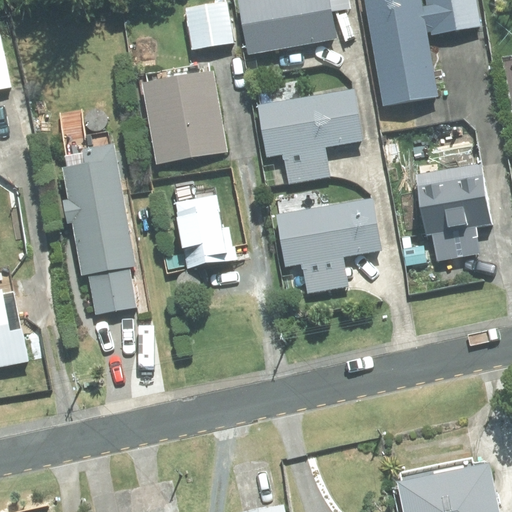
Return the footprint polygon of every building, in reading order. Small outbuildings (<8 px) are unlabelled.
[(241,0),(252,56),(340,40),(335,12),(353,9),(351,0),(241,0)] [(434,36),(483,28),(478,0),(429,0),(430,7),(425,8),(423,0),(368,0),(386,107),(440,98),(429,33),(434,32),(434,36)] [(229,4),(189,11),(195,50),(236,44),(229,4)] [(138,39),(141,61),(156,58),(153,37),(138,39)] [(7,52),(0,53),(0,90),(14,88),(7,52)] [(146,86),(160,166),(230,154),(216,74),(146,86)] [(357,92),(263,107),(271,157),(286,155),(291,184),(332,178),(327,148),(365,141),(357,92)] [(402,161),(399,143),(384,145),(388,163),(402,161)] [(72,202),(68,203),(71,225),(76,224),(85,276),(92,275),(98,315),(138,308),(131,269),(138,267),(118,146),(87,151),(90,166),(67,170),(72,202)] [(419,177),(428,237),(436,236),(440,261),(482,255),(478,228),(494,225),(485,167),(419,177)] [(177,186),(191,269),(240,260),(238,250),(236,250),(233,229),(227,230),(225,212),(223,212),(220,197),(209,199),(207,191),(195,193),(193,183),(177,186)] [(345,258),(385,252),(377,200),(362,202),(362,200),(321,206),(320,193),(278,200),(289,268),(305,265),(309,294),(350,288),(345,258)] [(0,294),(0,369),(31,365),(18,295),(7,297),(6,293),(0,294)] [(502,511),(494,465),(394,484),(399,511),(502,511)]
